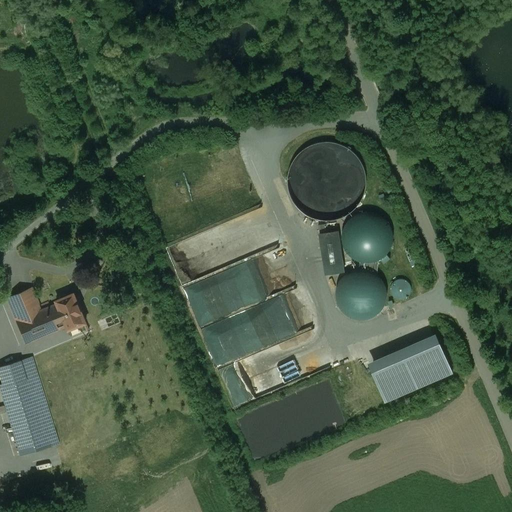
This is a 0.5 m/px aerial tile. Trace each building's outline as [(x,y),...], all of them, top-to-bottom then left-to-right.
[(288,179),(288,187),(290,195),(294,203),(299,209),(306,215),(314,218),(322,220),(331,221),(339,219),(347,215),(354,210),(359,204),(364,197),(366,188),(367,180),(365,172),(362,164),(358,156),(352,150),(344,146),(336,143),(328,142),(319,143),(311,145),(304,150),(297,155),(293,162),(289,170),(288,179)] [(350,219),(346,224),(343,229),(342,235),(342,242),(344,248),(347,253),(352,258),(358,261),(364,263),(368,263),(371,263),(376,262),(379,261),(384,257),(388,253),(391,247),(393,241),(393,235),(392,228),(389,223),(385,218),(380,214),(374,212),(367,212),(361,212),(355,215),(350,219)] [(338,231),(319,234),(325,274),(344,272),(338,231)] [(376,262),(371,263),(368,263),(364,263),(363,268),(368,269),(370,270),(372,271),(375,272),(377,274),(379,261),(376,262)] [(186,287),(201,324),(263,298),(253,273),(251,274),(246,262),(186,287)] [(382,278),(377,274),(375,272),(372,271),(370,270),(368,269),(363,268),(356,269),(350,271),(345,275),(340,279),(337,285),(336,292),(336,298),(338,305),(342,310),(346,315),(352,318),(359,320),(365,319),(372,318),(378,314),(382,309),(385,304),(387,297),(387,290),(385,284),(382,278)] [(400,279),(398,279),(397,280),(395,281),(394,282),(393,283),(392,284),(391,286),(391,287),(390,288),(390,290),(390,292),(391,293),(392,295),(393,297),(395,298),(396,299),(398,300),(401,300),(403,300),(405,299),(406,298),(408,297),(409,296),(410,295),(410,293),(411,292),(411,291),(411,289),(411,288),(411,287),(410,286),(410,285),(409,283),(408,282),(407,281),(406,280),(404,280),(402,279),(400,279)] [(41,311),(31,288),(6,299),(25,344),(24,344),(25,344),(61,329),(51,306),(41,311)] [(73,294),(57,301),(58,304),(67,326),(69,330),(85,323),(73,294)] [(67,326),(58,304),(51,306),(61,329),(67,326)] [(119,327),(110,330),(112,336),(121,333),(119,327)] [(295,356),(300,356),(300,374),(295,374),(293,375),(303,375),(331,364),(321,338),(321,339),(317,328),(293,337),(293,348),(295,353),(295,356)] [(435,333),(368,363),(386,403),(453,373),(435,333)] [(33,374),(24,377),(19,361),(0,366),(0,377),(24,455),(55,445),(33,374)]
